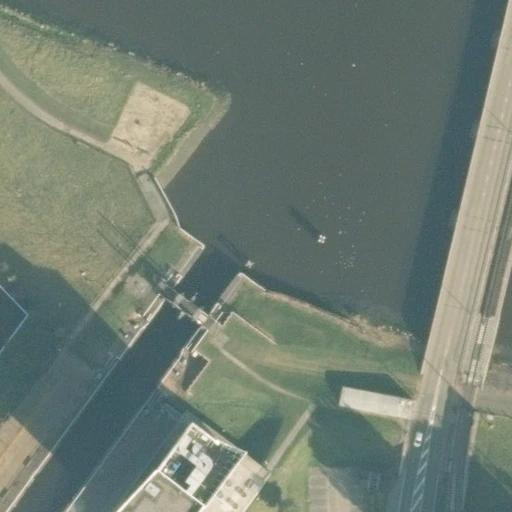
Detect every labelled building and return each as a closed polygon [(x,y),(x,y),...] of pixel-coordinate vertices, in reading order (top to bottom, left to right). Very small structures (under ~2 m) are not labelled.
[(494,32),(493,34),(489,48),(490,50),(491,51),(493,52),(511,56),(511,34),(498,31),(496,31),(495,31),(494,32)] [(472,123),(471,124),(468,138),(469,140),(470,141),(472,142),(511,151),(511,129),(477,121),(475,121),(473,122),(472,123)] [(450,211),(449,213),(446,227),(447,229),(448,230),(450,231),(511,245),(511,223),(455,210),(453,210),(452,210),(450,211)] [(0,354),(28,317),(0,288),(0,354)] [(337,404),(407,418),(411,400),(341,386),(337,404)] [(199,511),(236,463),(187,427),(124,511),(199,511)] [(370,490),(385,493),(388,476),(361,471),(358,488),(370,490)]
